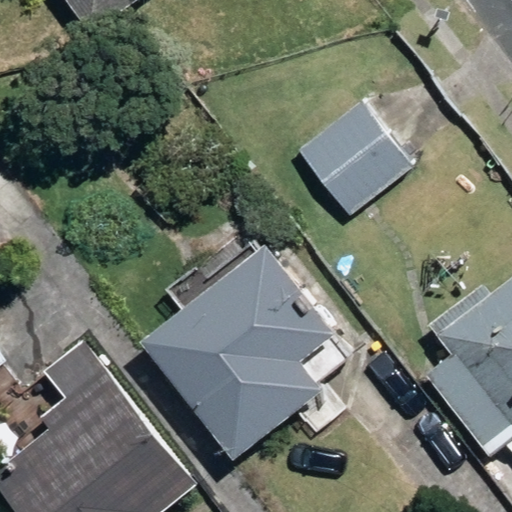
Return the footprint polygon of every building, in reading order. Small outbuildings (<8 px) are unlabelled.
[(63,0),(89,37),(142,0),(63,0)] [(354,217),(416,170),(365,105),(304,151),(354,217)] [(334,340),(265,252),(144,346),(232,457),(318,390),(300,367),(334,340)] [(511,269),(449,317),(472,347),(439,372),(499,451),(511,440),(511,269)] [(49,432),(0,470),(0,491),(16,511),(167,511),(197,489),(83,345),(45,374),(66,401),(40,421),(49,432)] [(0,368),(9,362),(0,350),(0,368)]
